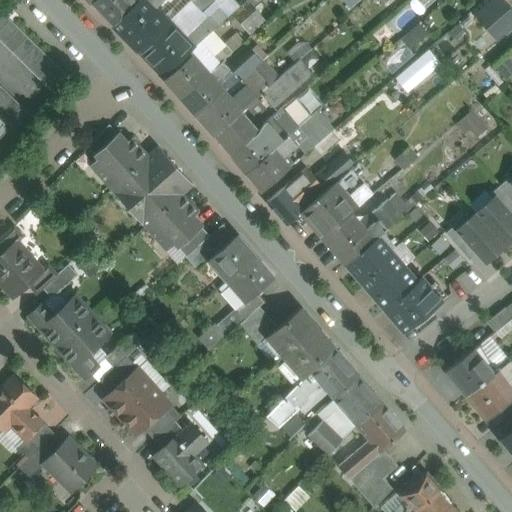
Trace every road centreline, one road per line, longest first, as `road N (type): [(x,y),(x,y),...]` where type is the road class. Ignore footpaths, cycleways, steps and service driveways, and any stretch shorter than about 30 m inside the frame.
road 1 (residential): [(390,375),(126,82)]
road 2 (residential): [(16,337),(118,455),(131,506)]
road 3 (residential): [(511,511),(390,375)]
road 4 (residential): [(126,82),(0,205)]
road 5 (residential): [(390,375),(511,276)]
